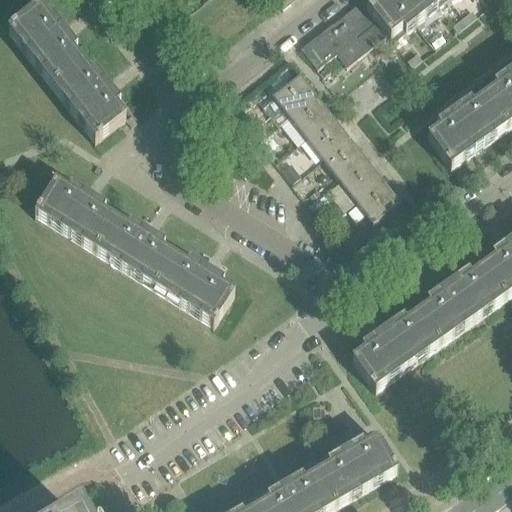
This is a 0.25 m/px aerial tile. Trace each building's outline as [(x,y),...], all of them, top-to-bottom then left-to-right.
[(292,7),(286,0),(269,0),(282,15),(292,7)] [(393,49),(448,6),(443,0),(384,0),(367,14),(366,14),(365,14),(366,15),(376,29),(386,42),(390,46),(393,49)] [(376,29),(366,15),(365,15),(360,8),(350,16),(366,37),(376,29)] [(77,54),(64,39),(52,23),(48,26),(38,14),(15,32),(14,32),(10,35),(10,36),(7,38),(8,39),(9,39),(51,92),(81,68),(73,57),(77,54)] [(366,37),(350,16),(341,23),(358,44),(366,37)] [(467,30),(477,23),(472,16),(462,23),(467,30)] [(358,44),(341,23),(331,31),(347,52),(358,44)] [(458,38),(467,30),(462,23),(453,31),(458,38)] [(347,73),(386,42),(376,29),(366,37),(358,44),(347,52),(331,31),(301,54),(301,55),(317,76),(336,60),(347,73)] [(441,50),(432,40),(426,45),(435,55),(441,50)] [(412,73),(422,66),(417,59),(407,67),(412,73)] [(120,109),(107,93),(95,78),(91,81),(81,68),(51,92),(94,148),(94,149),(98,147),(102,144),(102,143),(126,124),(116,112),(120,109)] [(506,136),(511,131),(511,77),(494,91),(497,95),(483,104),(506,136)] [(315,103),(312,99),(300,84),(301,83),(300,82),(271,104),(272,105),(273,105),(289,124),(315,103)] [(331,124),(329,120),(315,103),(289,124),(305,145),(331,124)] [(451,175),(506,136),(483,104),(472,112),(469,108),(437,131),(440,135),(427,144),(445,169),(444,169),(448,173),(450,176),(451,176),(451,175)] [(321,165),(348,145),(331,124),(305,145),(321,165)] [(365,166),(362,163),(348,145),(321,165),(338,187),(365,166)] [(381,187),(378,184),(365,166),(338,187),(355,208),(381,187)] [(372,231),(400,209),(399,208),(398,209),(381,187),(355,208),(371,229),(370,230),(372,231)] [(103,219),(105,215),(91,206),(92,205),(85,201),(84,201),(70,193),(67,197),(55,189),(38,216),(37,216),(34,220),(35,221),(33,224),(34,225),(36,224),(94,260),(115,226),(103,219)] [(162,256),(164,252),(151,243),(152,242),(144,237),(143,238),(130,230),(128,234),(115,226),(94,260),(153,297),(174,263),(162,256)] [(505,306),(511,301),(511,247),(492,262),(495,266),(483,274),(505,306)] [(221,292),(223,288),(210,280),(210,279),(203,274),(202,275),(189,267),(186,271),(174,263),(153,297),(213,333),(212,334),(213,335),(215,331),(216,331),(218,327),(234,301),(221,292)] [(440,352),(505,306),(483,274),(470,283),(467,279),(427,308),(430,312),(418,320),(440,352)] [(375,398),(440,352),(418,320),(405,329),(402,325),(362,354),(365,358),(352,367),(371,394),(371,395),(374,399),(375,400),(376,399),(375,398)] [(335,511),(339,511),(396,479),(397,480),(398,479),(396,476),(393,471),(378,445),(364,453),(361,448),(327,469),(330,473),(317,480),(327,497),(335,511)] [(335,511),(327,497),(317,480),(304,488),(301,483),(267,503),(269,508),(262,511),(335,511)]
